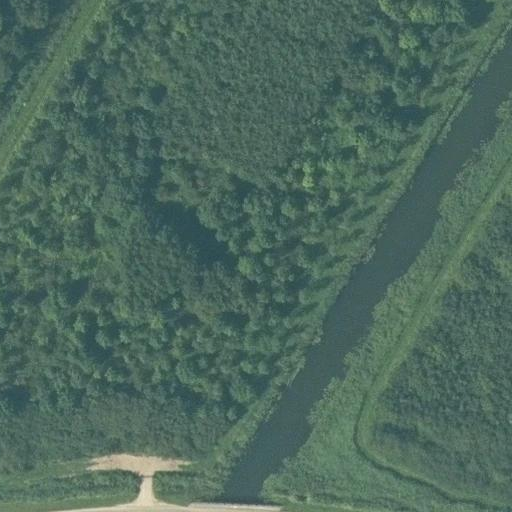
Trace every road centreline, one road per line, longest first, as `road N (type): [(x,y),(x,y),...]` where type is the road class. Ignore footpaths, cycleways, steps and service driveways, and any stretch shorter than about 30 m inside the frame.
road 1 (track): [(494,0),(218,449),(194,464),(144,461)]
road 2 (track): [(511,510),(426,486),(367,454),(359,431),(365,400),(511,163)]
road 3 (track): [(143,511),(144,461),(0,480)]
road 4 (track): [(0,158),(94,0)]
